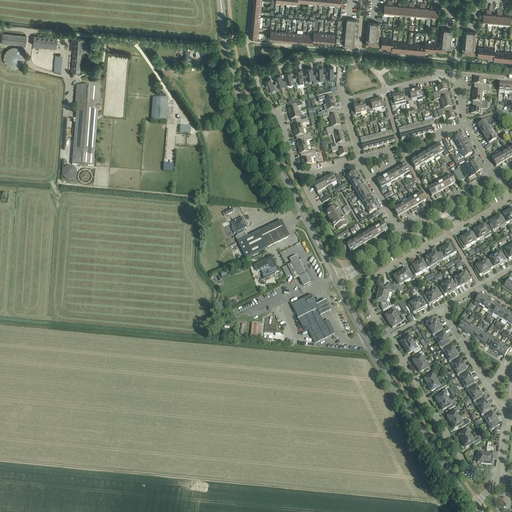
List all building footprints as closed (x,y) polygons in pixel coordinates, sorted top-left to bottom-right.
[(354,48),(355,43),(357,20),(347,20),(344,47),(354,48)] [(366,45),(372,46),(372,47),(378,48),(379,43),(378,43),(380,24),(369,23),(367,41),(372,42),(372,43),(366,42),(366,45)] [(438,53),(445,54),(445,53),(451,53),(451,50),(445,50),(445,48),(450,49),(452,30),(441,29),(439,48),(438,53)] [(469,50),(468,52),(462,51),(462,54),(468,55),(468,56),(474,56),(475,51),(476,33),(465,32),(463,50),(469,50)] [(27,36),(3,34),(2,43),(26,46),(27,36)] [(33,46),(56,48),(57,39),(34,37),(33,46)] [(72,72),(75,72),(80,73),(81,54),(82,54),(83,40),(74,39),(73,53),(74,53),(72,72)] [(55,56),(54,72),(62,73),(63,56),(55,56)] [(318,68),(316,68),(316,74),(316,79),(317,79),(317,82),(323,81),(326,81),(326,79),(326,78),(326,74),(323,74),(323,68),(322,68),(321,67),(319,67),(318,68)] [(326,68),(326,74),(326,78),(333,78),(333,81),(333,82),(337,82),(337,80),(337,76),(337,74),(333,74),(334,68),(333,68),(332,67),(329,67),(329,68),(326,68)] [(307,69),(305,69),(306,76),(306,80),(307,83),(309,83),(309,82),(310,82),(311,81),(311,80),(311,79),(313,79),(314,85),(317,85),(317,82),(317,79),(316,79),(316,74),(313,75),(312,69),(311,68),(308,68),(307,69)] [(297,71),(295,71),(296,78),(297,82),(297,84),(304,83),(304,84),(304,87),(307,86),(307,83),(306,80),(306,76),(303,76),(302,70),(301,70),(300,70),(297,70),(297,71)] [(287,73),(284,74),(286,81),(286,80),(287,84),(293,83),(295,87),(295,89),(296,92),(298,91),(299,91),(298,88),(297,85),(297,84),(297,82),(296,78),(293,79),(291,72),(290,73),(290,72),(287,73)] [(276,77),(274,78),(276,84),(277,87),(284,85),(285,88),(288,87),(287,85),(287,84),(286,80),(286,81),(283,82),(281,75),(280,76),(279,75),(277,76),(276,77)] [(266,81),(264,82),(268,91),(274,89),(276,92),(279,90),(278,88),(277,87),(276,84),(273,85),(271,79),(270,79),(269,79),(267,80),(266,81)] [(474,85),(474,88),(484,89),(492,90),(492,86),(489,86),(483,85),(484,79),(474,79),(474,85)] [(433,94),(433,97),(448,94),(447,91),(448,90),(446,85),(437,87),(438,93),(433,94)] [(72,165),(94,167),(98,111),(99,111),(99,106),(98,106),(100,88),(78,86),(77,104),(76,104),(76,109),(77,109),(72,165)] [(473,91),(472,96),(482,97),(483,92),(488,93),(488,92),(491,93),(492,90),(484,89),(474,88),(474,91),(473,91)] [(420,89),(415,91),(416,98),(417,99),(417,101),(422,100),(422,99),(425,99),(424,92),(421,93),(420,89)] [(410,96),(407,97),(408,103),(412,102),(411,101),(411,100),(413,100),(413,101),(414,102),(417,101),(417,99),(416,98),(415,91),(409,92),(410,96)] [(403,94),(398,95),(400,104),(400,105),(405,104),(406,105),(406,106),(409,105),(409,103),(408,103),(407,97),(404,98),(403,94)] [(440,99),(441,104),(451,102),(449,96),(449,97),(448,94),(433,97),(434,101),(440,99)] [(324,101),(325,106),(335,103),(333,98),(332,95),(318,99),(319,102),(324,101)] [(393,101),(390,101),(392,107),(395,106),(395,107),(400,105),(400,104),(398,95),(392,97),(393,101)] [(473,102),(472,105),(490,107),(490,104),(487,104),(487,103),(482,103),(482,97),(472,96),(472,102),(473,102)] [(166,123),(168,99),(153,98),(151,122),(166,123)] [(381,100),(376,101),(378,109),(378,110),(378,111),(381,110),(381,109),(381,108),(383,108),(383,109),(387,109),(385,103),(382,103),(381,100)] [(371,106),(368,107),(370,113),(373,112),(373,111),(372,111),(374,110),(375,111),(375,112),(378,111),(378,110),(378,109),(376,101),(370,102),(371,106)] [(438,114),(452,111),(452,108),(452,107),(451,102),(441,104),(443,110),(437,111),(438,114)] [(288,110),(289,115),(299,113),(297,108),(303,106),(302,103),(288,106),(288,110)] [(322,113),(318,114),(318,117),(320,116),(336,112),(336,109),(335,103),(325,106),(323,106),(325,111),(321,112),(322,113)] [(364,104),(359,105),(361,112),(361,114),(362,116),(365,115),(364,113),(366,112),(366,113),(367,116),(369,115),(370,115),(369,113),(370,113),(368,107),(365,108),(364,104)] [(354,111),(351,112),(353,117),(356,117),(356,116),(356,115),(358,115),(358,117),(362,116),(361,114),(361,112),(359,105),(353,107),(354,111)] [(471,108),(471,114),(480,115),(481,115),(483,115),(483,110),(484,110),(487,110),(490,110),(490,107),(472,105),(472,108),(471,108)] [(438,114),(438,115),(439,117),(442,117),(444,122),(446,121),(455,119),(454,113),(453,114),(452,111),(438,114)] [(329,118),(330,123),(339,120),(338,115),(337,115),(336,112),(320,116),(321,119),(323,119),(329,118)] [(291,121),(292,124),(306,120),(306,116),(300,118),(299,113),(289,115),(291,121)] [(306,120),(292,124),(293,127),(292,127),(294,132),(303,130),(302,125),(307,123),(307,122),(307,120),(306,120)] [(326,129),(327,133),(341,129),(340,126),(341,126),(339,120),(330,123),(331,128),(326,129)] [(425,122),(426,128),(428,134),(433,133),(432,127),(435,126),(433,120),(425,122)] [(478,125),(480,130),(488,126),(485,121),(478,125)] [(420,124),(419,124),(421,129),(422,135),(428,134),(426,128),(425,122),(420,124)] [(488,126),(480,130),(483,135),(484,135),(491,130),(493,129),(491,124),(488,126)] [(409,126),(412,138),(418,137),(415,125),(409,126)] [(404,128),(407,139),(412,138),(409,126),(404,128)] [(401,141),(407,139),(404,128),(398,129),(401,141)] [(333,135),(334,140),(344,137),(342,132),(341,129),(327,133),(327,136),(333,135)] [(296,138),(297,141),(311,137),(310,133),(304,135),(303,130),(294,132),(295,138),(296,138)] [(483,135),(486,140),(494,135),(491,130),(484,135),(483,135)] [(386,132),(390,144),(395,143),(392,131),(386,132)] [(381,134),(384,145),(390,144),(386,132),(381,134)] [(376,135),(379,147),(384,145),(381,134),(376,135)] [(371,136),(374,148),(379,147),(376,135),(371,136)] [(451,141),(454,146),(464,140),(461,135),(451,141)] [(486,140),(489,144),(496,140),(494,135),(486,140)] [(366,138),(369,149),(374,148),(371,136),(366,138)] [(297,144),(298,149),(308,147),(306,142),(312,140),(311,137),(297,141),(297,144)] [(330,146),(331,150),(345,146),(345,143),(344,137),(334,140),(336,145),(330,146)] [(363,151),(369,149),(366,138),(360,139),(363,151)] [(464,140),(454,146),(457,151),(459,149),(466,145),(464,140)] [(434,148),(439,155),(443,153),(439,145),(434,148)] [(459,149),(461,154),(469,149),(466,145),(459,149)] [(342,147),(331,150),(332,153),(337,151),(338,152),(339,157),(348,154),(347,149),(346,149),(345,146),(342,147)] [(300,155),(301,158),(315,154),(314,151),(309,152),(308,147),(298,149),(300,155)] [(430,150),(434,158),(435,160),(440,157),(439,155),(434,148),(430,150)] [(504,148),(500,151),(501,154),(502,155),(506,161),(510,159),(506,151),(504,148)] [(472,154),(469,149),(461,154),(464,159),(472,154)] [(425,153),(429,161),(434,158),(430,150),(425,153)] [(500,151),(495,154),(497,157),(500,162),(501,164),(506,161),(502,155),(501,154),(500,151)] [(420,156),(425,163),(429,161),(425,153),(420,156)] [(310,155),(301,158),(302,161),(301,161),(303,166),(312,164),(314,163),(313,158),(316,157),(315,154),(310,155)] [(416,159),(420,166),(421,168),(426,166),(425,163),(420,156),(416,159)] [(496,167),(501,164),(497,157),(492,159),(496,167)] [(415,169),(420,166),(416,159),(410,162),(415,169)] [(476,159),(470,163),(476,173),(482,170),(476,159)] [(468,164),(462,167),(469,179),(475,175),(468,164)] [(400,168),(405,175),(409,173),(405,165),(400,168)] [(395,170),(400,178),(405,175),(400,168),(395,170)] [(458,169),(453,172),(453,173),(459,183),(465,180),(458,169)] [(391,173),(395,181),(400,178),(395,170),(391,173)] [(347,177),(350,182),(357,177),(354,172),(347,177)] [(386,176),(391,183),(395,181),(391,173),(386,176)] [(327,178),(332,185),(336,182),(332,175),(327,178)] [(381,179),(386,186),(391,183),(386,176),(381,179)] [(446,179),(451,186),(453,185),(455,189),(458,187),(456,184),(451,176),(446,179)] [(351,184),(349,186),(350,188),(352,187),(360,182),(357,177),(351,181),(350,182),(351,184)] [(323,180),(327,188),(332,185),(327,178),(323,180)] [(381,189),(386,186),(381,179),(376,181),(381,189)] [(442,181),(448,193),(450,192),(448,188),(451,186),(446,179),(442,181)] [(318,183),(322,191),(327,188),(323,180),(318,183)] [(437,184),(441,192),(444,190),(446,194),(448,193),(442,181),(437,184)] [(360,182),(352,187),(355,191),(363,187),(360,182)] [(313,186),(317,193),(322,191),(318,183),(313,186)] [(432,187),(439,198),(441,197),(439,193),(441,192),(437,184),(432,187)] [(355,191),(358,196),(366,191),(363,187),(355,191)] [(437,200),(439,198),(432,187),(427,190),(432,197),(434,196),(437,200)] [(366,191),(358,196),(361,200),(368,196),(366,191)] [(417,196),(423,207),(425,206),(423,202),(426,201),(421,193),(417,196)] [(361,206),(363,205),(371,201),(368,196),(361,200),(359,201),(361,206)] [(412,199),(417,206),(419,205),(421,209),(423,207),(417,196),(412,199)] [(407,201),(414,213),(416,212),(414,208),(417,206),(412,199),(407,201)] [(371,201),(363,205),(366,210),(374,205),(371,201)] [(403,204),(407,212),(410,210),(412,214),(414,213),(407,201),(403,204)] [(325,213),(328,218),(334,228),(336,226),(338,230),(347,225),(344,221),(345,221),(336,207),(334,203),(325,208),(328,212),(325,213)] [(398,207),(405,218),(407,217),(404,213),(407,212),(403,204),(398,207)] [(377,210),(374,205),(366,210),(369,215),(377,210)] [(345,215),(350,212),(347,206),(342,210),(345,215)] [(403,220),(405,218),(398,207),(393,210),(398,217),(400,216),(403,220)] [(502,216),(507,225),(509,224),(509,223),(511,221),(511,218),(510,214),(508,211),(504,212),(505,214),(502,216)] [(494,218),(500,228),(504,226),(505,226),(507,225),(502,216),(498,218),(497,216),(494,218)] [(267,248),(276,244),(287,238),(282,227),(279,222),(259,232),(249,237),(245,229),(247,228),(242,218),(231,224),(233,227),(231,228),(234,234),(236,233),(237,236),(235,237),(238,242),(246,259),(267,249),(267,248)] [(495,231),(500,228),(494,218),(491,220),(491,222),(488,224),(492,232),(493,232),(493,233),(495,232),(495,231)] [(378,226),(383,233),(388,231),(383,223),(378,226)] [(478,227),(484,237),(485,239),(492,235),(486,225),(482,227),(482,225),(478,227)] [(374,229),(378,236),(383,233),(378,226),(374,229)] [(472,232),(478,242),(480,241),(479,240),(484,237),(478,227),(475,229),(476,230),(472,232)] [(369,231),(373,239),(378,236),(374,229),(369,231)] [(364,234),(369,242),(373,239),(369,231),(364,234)] [(465,235),(471,245),(475,243),(478,242),(472,232),(469,234),(468,233),(465,235)] [(360,237),(364,244),(369,242),(364,234),(360,237)] [(466,248),(471,245),(465,235),(461,237),(462,238),(458,240),(463,249),(464,250),(466,248)] [(350,242),(355,250),(360,247),(355,239),(354,237),(349,240),(350,242)] [(355,239),(360,247),(364,244),(360,237),(355,239)] [(350,253),(355,250),(350,242),(346,245),(345,244),(342,246),(345,251),(348,249),(350,253)] [(444,247),(449,257),(454,255),(456,254),(456,253),(451,244),(450,245),(449,245),(447,246),(447,245),(444,247)] [(437,252),(443,262),(445,260),(449,257),(444,247),(440,249),(441,250),(437,252)] [(430,255),(436,265),(437,266),(442,264),(441,263),(443,262),(437,252),(434,254),(433,253),(430,255)] [(494,256),(500,266),(504,264),(503,263),(504,262),(505,263),(507,262),(506,261),(502,252),(500,253),(494,256)] [(424,260),(429,269),(431,268),(436,265),(430,255),(427,257),(427,258),(424,260)] [(287,267),(291,276),(294,280),(299,277),(305,275),(296,256),(290,260),(292,264),(287,267)] [(488,259),(493,269),(495,268),(495,267),(496,266),(497,268),(500,266),(494,256),(488,259)] [(271,257),(254,266),(257,271),(258,272),(261,271),(264,280),(275,274),(279,272),(273,260),(271,257)] [(481,263),(487,274),(490,272),(489,270),(491,270),(491,271),(493,269),(488,259),(481,263)] [(416,262),(422,273),(427,270),(429,269),(424,260),(420,262),(420,260),(416,262)] [(418,275),(422,273),(416,262),(413,264),(414,266),(410,268),(415,276),(416,277),(418,276),(418,275)] [(483,276),(487,274),(481,263),(475,267),(476,267),(474,268),(479,276),(480,277),(482,276),(481,275),(483,274),(483,276)] [(283,269),(287,278),(291,276),(287,267),(283,269)] [(399,273),(405,283),(410,280),(411,282),(415,280),(412,275),(409,276),(406,270),(403,272),(403,271),(399,273)] [(459,275),(465,286),(469,284),(468,282),(470,282),(470,283),(472,282),(471,280),(472,280),(467,272),(465,273),(465,272),(459,275)] [(399,286),(405,283),(399,273),(396,275),(396,276),(394,277),(397,283),(394,285),(397,291),(399,293),(402,291),(399,286)] [(305,275),(299,277),(304,286),(310,283),(305,275)] [(453,279),(458,289),(460,288),(460,287),(461,286),(462,288),(465,286),(459,275),(453,279)] [(502,289),(511,295),(511,279),(510,278),(506,283),(502,289)] [(446,283),(452,293),(455,292),(454,290),(456,289),(457,290),(458,289),(453,279),(446,283)] [(448,295),(452,293),(446,283),(440,286),(441,287),(439,288),(444,296),(445,297),(447,296),(446,295),(448,294),(448,295)] [(378,291),(377,295),(384,297),(388,298),(391,298),(392,294),(395,292),(397,291),(394,285),(392,286),(390,284),(386,286),(387,288),(386,290),(385,290),(380,288),(379,292),(378,291)] [(430,292),(436,302),(439,301),(439,299),(440,298),(441,299),(443,298),(442,297),(438,289),(436,290),(436,289),(430,292)] [(433,304),(436,302),(430,292),(425,295),(425,296),(424,297),(428,305),(429,305),(429,306),(431,305),(431,304),(432,303),(433,304)] [(314,345),(325,339),(335,335),(328,321),(324,323),(321,316),(317,309),(318,309),(316,305),(312,295),(291,305),(304,333),(308,331),(314,345)] [(389,303),(391,298),(377,295),(376,298),(377,299),(376,302),(383,304),(382,306),(380,307),(383,311),(391,306),(389,303)] [(475,302),(475,303),(474,304),(474,305),(478,308),(479,306),(484,299),(484,298),(479,295),(478,295),(477,296),(477,297),(478,298),(475,302)] [(415,301),(421,311),(424,309),(423,308),(424,307),(425,308),(427,307),(427,306),(422,298),(420,298),(415,301)] [(484,299),(479,306),(478,308),(482,310),(483,309),(484,309),(489,301),(484,298),(484,299)] [(326,300),(316,305),(318,309),(317,309),(321,316),(331,311),(326,300)] [(417,313),(421,311),(415,301),(409,304),(410,305),(408,306),(413,314),(414,315),(416,314),(415,313),(416,312),(417,313)] [(484,309),(488,312),(493,304),(489,301),(484,309)] [(493,304),(488,312),(493,315),(498,307),(493,304)] [(390,314),(385,317),(387,320),(386,320),(388,323),(398,317),(401,315),(397,310),(396,310),(395,308),(394,306),(387,310),(390,314)] [(498,307),(493,315),(497,318),(502,310),(498,307)] [(502,310),(497,318),(502,321),(507,313),(502,310)] [(507,313),(502,321),(507,324),(511,316),(507,313)] [(398,317),(388,323),(390,326),(391,326),(393,329),(397,326),(398,325),(400,327),(405,324),(403,321),(404,321),(401,315),(398,317)] [(462,330),(463,331),(464,329),(468,324),(469,321),(465,318),(460,325),(459,324),(458,325),(457,326),(457,327),(462,331),(462,330)] [(427,326),(430,331),(440,325),(438,322),(437,322),(434,319),(426,324),(425,325),(427,327),(427,326)] [(464,329),(463,331),(465,332),(465,333),(467,335),(472,327),(468,324),(464,329)] [(277,334),(278,326),(265,325),(265,333),(277,334)] [(432,336),(433,338),(434,338),(443,332),(441,329),(442,328),(440,325),(430,331),(433,336),(432,336)] [(472,327),(467,335),(470,336),(470,335),(472,337),(473,335),(477,330),(472,327)] [(473,335),(472,337),(474,338),(474,339),(476,341),(481,333),(483,330),(478,327),(477,330),(473,335)] [(435,340),(438,344),(448,338),(446,335),(445,336),(443,332),(434,338),(433,338),(435,340)] [(404,347),(405,349),(414,343),(411,338),(412,337),(410,333),(405,337),(407,339),(401,343),(403,347),(404,347)] [(481,333),(476,341),(479,342),(479,341),(481,343),(482,341),(486,335),(481,333)] [(482,341),(481,343),(483,344),(485,346),(485,347),(492,336),(487,333),(486,335),(482,341)] [(492,336),(485,347),(488,348),(488,347),(490,349),(496,339),(492,336)] [(440,349),(442,351),(451,346),(449,342),(450,341),(448,338),(438,344),(441,349),(440,349)] [(496,339),(490,349),(492,350),(494,352),(501,342),(496,339)] [(501,342),(494,352),(497,353),(499,355),(504,346),(505,345),(501,342)] [(417,348),(414,343),(405,349),(406,350),(405,351),(408,354),(408,355),(414,351),(416,354),(421,351),(419,347),(417,348)] [(443,353),(446,358),(456,351),(454,348),(453,349),(451,346),(442,351),(443,353)] [(504,346),(499,355),(504,358),(509,350),(511,347),(510,347),(509,346),(508,347),(507,347),(506,348),(504,346)] [(448,363),(450,365),(459,359),(457,356),(458,355),(456,351),(446,358),(449,362),(448,363)] [(415,366),(416,367),(425,362),(422,357),(424,355),(422,352),(417,355),(418,358),(413,361),(413,362),(412,362),(415,366)] [(451,366),(454,371),(464,365),(462,362),(461,362),(459,359),(450,365),(451,367),(451,366)] [(429,367),(425,362),(416,367),(417,369),(419,373),(420,373),(426,370),(427,372),(436,367),(434,364),(429,367)] [(457,376),(458,378),(467,372),(465,369),(466,368),(464,365),(454,371),(457,376)] [(427,385),(428,386),(437,381),(434,375),(435,374),(433,371),(428,374),(430,377),(424,380),(424,381),(426,385),(427,385)] [(459,380),(462,384),(472,378),(470,375),(469,376),(467,372),(458,378),(459,380)] [(465,389),(466,391),(475,386),(473,382),(474,381),(472,378),(462,384),(465,389)] [(440,386),(437,381),(428,386),(429,388),(428,388),(431,392),(437,389),(439,391),(447,386),(445,383),(440,386)] [(468,393),(470,398),(481,391),(479,388),(477,389),(475,386),(466,391),(467,393),(468,393)] [(438,403),(439,405),(448,399),(450,399),(447,394),(447,393),(445,390),(440,393),(441,395),(436,399),(435,400),(438,404),(438,403)] [(473,403),(474,405),(483,399),(481,396),(483,395),(481,391),(470,398),(473,402),(473,403)] [(452,405),(448,399),(439,405),(440,406),(440,407),(442,411),(443,410),(443,411),(449,407),(450,410),(455,407),(453,404),(452,405)] [(476,406),(479,411),(489,405),(487,401),(485,402),(483,399),(474,405),(475,406),(476,406)] [(481,416),(482,418),(484,417),(491,412),(489,409),(491,408),(489,405),(479,411),(481,416)] [(450,422),(451,424),(460,418),(457,413),(458,412),(456,408),(451,412),(453,414),(447,418),(449,422),(450,422)] [(484,420),(487,424),(497,418),(495,415),(493,415),(491,412),(484,417),(482,418),(483,420),(484,420)] [(463,423),(460,418),(451,424),(452,425),(451,426),(454,429),(454,430),(460,426),(462,429),(470,424),(468,420),(463,423)] [(492,430),(496,428),(496,431),(501,432),(501,428),(498,428),(498,427),(497,427),(498,427),(500,426),(497,422),(499,421),(497,418),(487,424),(490,429),(489,429),(491,433),(493,432),(492,430)] [(461,441),(462,442),(471,437),(468,432),(470,430),(468,427),(463,430),(464,433),(459,436),(459,437),(458,437),(461,441)] [(474,442),(471,437),(462,442),(463,444),(465,448),(466,448),(471,445),(473,448),(482,442),(479,439),(474,442)] [(481,465),(484,465),(484,464),(486,454),(480,453),(480,451),(476,450),(475,457),(478,457),(478,464),(481,464),(481,465)] [(484,464),(484,465),(488,466),(488,465),(491,465),(492,459),(497,460),(497,453),(492,453),(492,455),(486,454),(484,464)]
